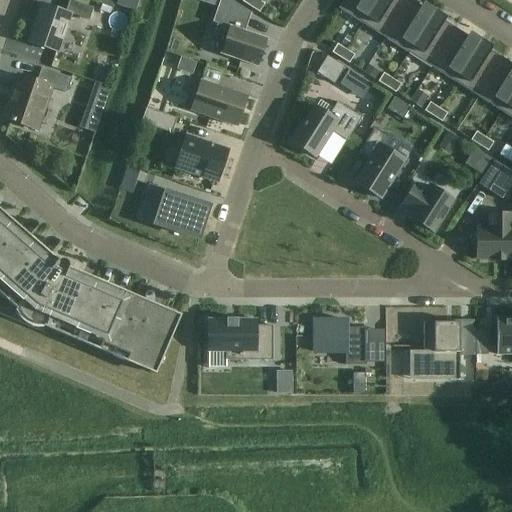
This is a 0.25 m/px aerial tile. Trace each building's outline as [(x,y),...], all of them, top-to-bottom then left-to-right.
[(70,0),(69,0),(65,11),(41,3),(27,43),(58,53),(71,13),(89,20),(93,8),(70,0)] [(121,0),(119,5),(136,11),(139,0),(121,0)] [(227,0),(219,0),(212,22),(217,24),(213,34),(226,38),(221,54),(257,66),(267,40),(245,32),(244,32),(250,14),(227,0)] [(258,0),(254,0),(251,7),(259,12),(264,4),(258,0)] [(376,0),(343,0),(338,9),(362,24),(376,0)] [(376,0),(362,24),(385,38),(409,0),(376,0)] [(410,0),(409,0),(385,38),(408,53),(435,10),(424,3),(421,7),(410,0)] [(99,10),(109,14),(111,7),(101,4),(99,10)] [(269,6),(263,15),(272,20),(277,12),(269,6)] [(435,10),(408,53),(432,67),(456,29),(444,21),(447,18),(435,10)] [(456,29),(432,67),(455,82),(481,39),(470,32),(468,36),(456,29)] [(172,34),(166,52),(182,57),(183,58),(189,40),(172,34)] [(319,44),(328,50),(333,43),(324,37),(319,44)] [(478,96),(502,58),(490,51),(493,47),(481,39),(455,82),(478,96)] [(337,44),(332,52),(332,53),(340,58),(346,50),(337,44)] [(346,50),(340,58),(349,64),(354,55),(346,50)] [(316,73),(334,84),(344,67),(327,56),(316,73)] [(193,76),(197,63),(183,58),(182,57),(177,70),(193,76)] [(511,64),(502,58),(478,96),(501,111),(511,93),(511,64)] [(368,65),(364,72),(375,80),(380,73),(368,65)] [(1,118),(38,131),(52,88),(66,93),(71,78),(41,68),(36,81),(19,75),(11,100),(8,99),(1,118)] [(383,73),(378,81),(378,82),(386,87),(392,79),(383,73)] [(392,79),(386,87),(395,93),(400,84),(392,79)] [(236,126),(246,96),(201,81),(191,111),(236,126)] [(94,82),(86,104),(101,110),(109,87),(94,82)] [(410,102),(420,108),(427,98),(416,91),(410,102)] [(511,93),(501,111),(511,117),(511,93)] [(401,117),(407,106),(392,97),(386,108),(401,117)] [(290,142),(316,158),(332,132),(346,141),(361,118),(337,102),(328,115),(313,106),(290,142)] [(430,103),(424,111),(433,117),(438,108),(430,103)] [(175,118),(147,108),(142,122),(170,132),(175,118)] [(438,108),(433,117),(441,122),(447,114),(438,108)] [(359,153),(369,159),(354,182),(381,199),(405,161),(379,144),(384,136),(374,129),(359,153)] [(476,132),(471,140),(479,146),(485,137),(476,132)] [(450,154),(458,140),(446,133),(438,146),(450,154)] [(217,183),(228,150),(186,136),(174,169),(217,183)] [(485,137),(479,146),(488,151),(493,143),(485,137)] [(76,143),(73,151),(84,154),(88,143),(80,141),(76,143)] [(493,160),(478,184),(488,191),(501,199),(511,183),(511,172),(503,167),(493,160)] [(127,167),(120,189),(130,193),(138,171),(127,167)] [(418,222),(434,232),(454,200),(430,185),(426,192),(415,184),(401,207),(420,219),(418,222)] [(150,186),(144,204),(159,209),(154,224),(156,225),(198,239),(209,206),(167,192),(150,186)] [(58,261),(57,261),(0,210),(0,314),(43,333),(45,327),(155,374),(180,315),(68,267),(67,263),(63,260),(58,261)] [(494,261),(495,261),(505,261),(505,260),(511,259),(511,213),(487,213),(487,227),(476,227),(476,260),(494,260),(494,261)] [(511,318),(496,319),(496,354),(511,354),(511,318)] [(226,320),(207,320),(207,352),(207,367),(226,367),(226,360),(272,360),(272,326),(256,326),(256,320),(237,320),(237,319),(226,319),(226,320)] [(345,353),(345,365),(366,365),(366,328),(346,328),(346,320),(315,320),(315,353),(345,353)] [(423,351),(409,351),(409,352),(415,352),(415,371),(440,371),(440,375),(458,375),(458,379),(459,379),(459,356),(475,356),(475,355),(475,344),(475,332),(475,329),(471,329),(459,329),(459,322),(423,322),(423,351)] [(486,332),(475,332),(475,344),(486,344),(486,332)] [(474,359),(466,359),(466,375),(474,375),(474,359)] [(291,393),(291,370),(275,370),(275,393),(291,393)] [(365,372),(355,372),(354,392),(365,392),(365,372)]
